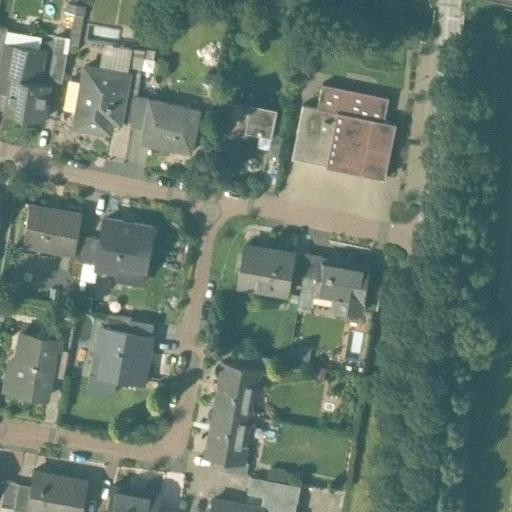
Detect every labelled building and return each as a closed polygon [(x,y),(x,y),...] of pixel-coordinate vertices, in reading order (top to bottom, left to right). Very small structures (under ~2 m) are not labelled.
[(76,4),(69,2),(67,11),(74,13),(76,4)] [(85,5),(76,4),(74,13),(69,44),(77,46),(85,5)] [(45,49),(4,41),(0,64),(0,91),(7,93),(10,76),(18,77),(18,73),(40,77),(45,49)] [(145,49),(132,47),(127,73),(129,73),(140,75),(145,49)] [(68,53),(54,50),(49,78),(63,81),(68,53)] [(127,73),(85,65),(75,124),(111,131),(113,119),(120,120),(121,119),(129,73),(127,73)] [(140,75),(129,73),(121,119),(132,121),(137,95),(136,95),(140,75)] [(18,77),(10,76),(7,93),(4,112),(43,119),(50,83),(18,77)] [(373,174),(386,177),(397,121),(387,119),(385,118),(388,102),(389,95),(322,81),(317,105),(303,102),(291,157),(310,161),(338,167),(354,170),(373,174)] [(132,121),(132,126),(142,128),(149,97),(137,95),(132,121)] [(201,108),(149,97),(142,128),(139,142),(192,153),(201,108)] [(250,108),(225,102),(213,158),(236,163),(241,137),(247,138),(249,132),(246,131),(250,108)] [(278,108),(252,103),(250,108),(246,131),(249,132),(272,136),(278,108)] [(271,151),(282,153),(285,135),(274,133),(271,151)] [(82,213),(28,203),(21,243),(73,253),(74,253),(78,234),(82,213)] [(153,226),(105,217),(102,238),(97,264),(97,265),(119,269),(120,263),(145,268),(153,226)] [(89,236),(78,234),(74,253),(73,253),(71,259),(84,261),(89,236)] [(102,238),(89,236),(84,261),(93,263),(97,264),(102,238)] [(297,250),(244,240),(236,286),(289,296),(293,274),(297,250)] [(307,252),(297,250),(293,274),(303,276),(304,274),(307,252)] [(321,252),(308,250),(307,252),(304,274),(317,276),(321,255),(321,252)] [(321,255),(317,276),(314,290),(316,290),(336,294),(334,306),(360,311),(368,264),(321,255)] [(93,263),(84,261),(82,274),(91,276),(93,263)] [(317,276),(304,274),(303,276),(298,303),(314,306),(316,290),(314,290),(317,276)] [(131,318),(107,314),(105,326),(129,330),(131,318)] [(105,326),(100,325),(96,347),(101,348),(97,375),(145,384),(154,334),(129,330),(105,326)] [(57,338),(21,331),(14,370),(8,369),(4,389),(46,397),(50,374),(55,347),(57,338)] [(68,349),(55,347),(50,374),(63,376),(68,349)] [(267,356),(240,351),(238,363),(260,367),(260,368),(264,369),(267,356)] [(238,363),(224,360),(215,407),(245,413),(251,383),(257,385),(260,368),(260,367),(238,363)] [(245,413),(215,407),(206,455),(220,457),(243,462),(243,459),(246,444),(240,443),(245,413)] [(243,462),(220,457),(218,469),(246,474),(249,460),(243,459),(243,462)] [(58,475),(32,470),(30,485),(25,511),(24,511),(26,511),(27,511),(35,511),(80,511),(86,480),(84,479),(84,482),(57,477),(58,475)] [(299,484),(251,475),(248,491),(264,494),(296,500),(299,484)] [(17,483),(4,480),(0,501),(0,506),(13,508),(17,483)] [(30,485),(17,483),(13,508),(25,511),(30,485)] [(159,511),(162,497),(111,488),(107,511),(159,511)] [(240,506),(214,502),(215,498),(213,498),(210,511),(294,511),(296,500),(264,494),(261,507),(241,503),(240,506)]
